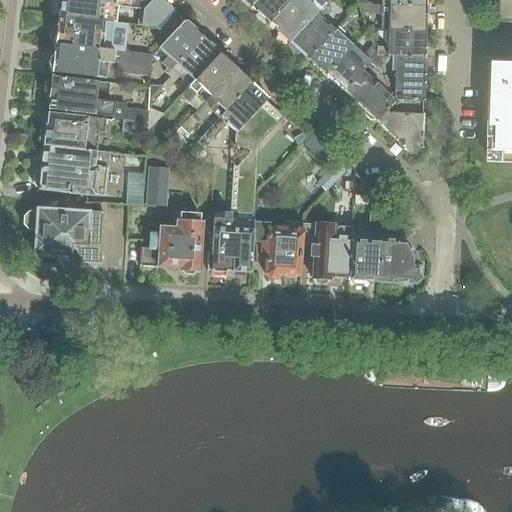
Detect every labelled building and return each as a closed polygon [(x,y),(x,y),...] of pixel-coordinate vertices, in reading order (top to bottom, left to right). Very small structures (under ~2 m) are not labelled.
[(52,0),(50,15),(58,16),(106,22),(108,6),(142,10),(151,0),(52,0)] [(151,0),(142,10),(140,26),(141,26),(155,28),(171,10),(160,0),(157,0),(151,0)] [(250,7),(249,7),(255,13),(256,12),(257,13),(255,16),(264,25),(267,22),(268,24),(269,23),(290,0),(256,0),(250,7)] [(290,0),(269,23),(274,28),(274,29),(277,31),(277,36),(281,41),(287,41),(289,43),(318,12),(317,11),(324,3),(320,0),(290,0)] [(511,0),(499,0),(499,23),(511,23),(511,0)] [(318,12),(289,43),(307,60),(333,30),(323,20),(325,18),(323,16),(328,10),(324,6),(325,4),(324,3),(317,11),(318,12)] [(381,6),(359,5),(358,5),(361,15),(380,15),(380,31),(387,31),(424,32),(425,8),(381,6)] [(171,10),(155,28),(167,39),(183,21),(171,10)] [(50,30),(49,39),(52,43),(54,43),(54,44),(103,50),(103,48),(124,50),(127,24),(106,22),(58,16),(57,25),(56,25),(56,27),(55,27),(50,30)] [(167,39),(158,49),(167,58),(161,64),(166,69),(163,72),(166,76),(167,75),(201,38),(195,32),(194,31),(193,26),(190,23),(186,23),(183,21),(167,39)] [(333,30),(307,60),(308,60),(312,64),(325,76),(351,47),(339,35),(348,25),(342,21),(333,30)] [(424,58),(424,57),(424,32),(387,31),(386,48),(376,48),(376,56),(384,57),(394,57),(424,58)] [(163,84),(160,87),(161,87),(166,92),(174,82),(179,77),(189,86),(219,54),(217,52),(216,47),(213,44),(209,45),(201,38),(167,75),(169,77),(169,78),(163,84)] [(107,64),(116,65),(115,73),(149,77),(151,55),(103,50),(54,44),(53,45),(54,45),(53,53),(52,53),(52,55),(51,56),(49,58),(48,60),(48,62),(48,65),(48,67),(49,69),(50,71),(50,73),(105,79),(107,64)] [(351,47),(325,76),(343,93),(362,72),(367,66),(365,64),(367,62),(369,63),(375,57),(376,56),(376,48),(372,46),(362,57),(357,52),(351,47)] [(179,96),(176,99),(182,105),(184,103),(194,112),(195,111),(203,103),(235,70),(235,69),(224,58),(219,54),(189,86),(179,96)] [(491,108),(489,139),(495,139),(494,163),(511,163),(511,54),(511,55),(511,66),(497,66),(496,108),(491,108)] [(376,56),(375,57),(382,73),(384,72),(384,57),(376,56)] [(375,57),(369,63),(380,74),(381,73),(382,73),(375,57)] [(422,102),(423,83),(422,83),(422,77),(423,77),(423,73),(425,71),(426,64),(424,61),(424,58),(394,57),(393,97),(395,101),(413,102),(422,102)] [(179,128),(174,134),(182,141),(187,135),(209,111),(218,119),(219,118),(250,84),(248,83),(249,78),(244,73),(240,74),(235,70),(203,103),(195,111),(194,112),(179,128)] [(362,72),(343,93),(364,112),(364,116),(369,120),(372,121),(375,123),(392,105),(394,103),(391,98),(362,72)] [(43,83),(42,92),(48,97),(47,99),(48,100),(47,110),(113,117),(112,120),(121,121),(147,123),(148,111),(125,109),(126,104),(105,102),(107,83),(96,82),(50,77),(50,80),(43,83)] [(250,84),(219,118),(235,133),(267,99),(264,96),(265,92),(261,89),(257,89),(251,84),(250,85),(250,84)] [(149,87),(148,101),(161,87),(160,87),(149,87)] [(392,105),(375,123),(378,126),(395,142),(400,147),(400,148),(403,148),(403,149),(406,153),(414,153),(419,150),(419,149),(420,148),(421,135),(421,115),(422,102),(413,102),(413,109),(408,109),(408,115),(390,114),(393,110),(392,108),(394,106),(392,105)] [(147,123),(146,131),(149,131),(156,124),(163,116),(148,110),(148,111),(147,123)] [(39,132),(39,140),(43,144),(43,147),(96,152),(97,136),(98,133),(103,133),(104,120),(47,114),(46,126),(45,126),(44,129),(39,132)] [(270,135),(252,118),(234,137),(234,146),(258,147),(270,135)] [(121,121),(120,133),(146,135),(146,131),(147,123),(121,121)] [(96,152),(43,147),(41,169),(40,169),(40,171),(39,171),(33,175),(32,184),(36,188),(37,188),(37,190),(67,194),(104,197),(108,154),(101,153),(96,152)] [(207,252),(205,271),(209,276),(225,277),(226,271),(232,271),(232,272),(249,274),(249,273),(250,273),(251,246),(252,246),(253,222),(252,222),(256,156),(238,175),(231,175),(230,214),(222,214),(222,220),(211,219),(210,252),(207,252)] [(330,170),(338,179),(345,171),(337,163),(330,170)] [(165,208),(165,205),(168,169),(148,168),(145,206),(165,208)] [(345,172),(328,189),(336,197),(352,198),(353,180),(345,172)] [(144,208),(145,176),(128,176),(127,207),(144,208)] [(197,194),(196,205),(205,205),(206,195),(197,194)] [(56,268),(56,261),(99,264),(102,213),(35,209),(35,212),(28,212),(22,217),(22,225),(27,230),(34,231),(34,235),(32,266),(56,268)] [(140,249),(139,267),(178,269),(178,270),(180,270),(184,274),(184,275),(192,275),(197,271),(198,271),(201,222),(199,222),(200,214),(178,213),(178,221),(174,220),(174,228),(157,227),(157,234),(148,234),(147,250),(140,249)] [(349,232),(346,280),(347,280),(348,280),(350,280),(354,286),(361,286),(366,281),(368,281),(368,280),(375,281),(380,216),(380,215),(369,214),(368,233),(349,232)] [(419,264),(413,255),(401,237),(385,236),(388,231),(389,217),(380,216),(375,281),(375,282),(396,284),(396,283),(413,284),(419,279),(419,264)] [(253,222),(252,246),(255,246),(255,260),(264,261),(264,274),(267,279),(275,280),(279,276),(281,276),(285,280),(292,281),(297,277),(298,276),(300,247),(302,247),(303,224),(302,224),(302,223),(282,222),(282,227),(269,226),(269,223),(253,222)] [(330,279),(346,280),(349,232),(350,227),(334,226),(335,224),(313,223),(313,225),(303,224),(302,247),(308,247),(308,258),(312,259),(311,279),(313,279),(316,284),(324,284),(327,280),(330,280),(330,279)]
